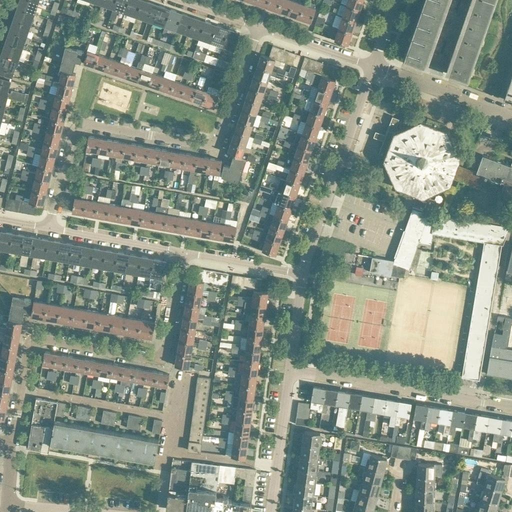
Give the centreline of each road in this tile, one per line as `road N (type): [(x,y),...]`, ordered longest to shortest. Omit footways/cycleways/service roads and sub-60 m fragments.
road 1 (unclassified): [(48,227),(77,126),(214,142),(256,27)]
road 2 (residential): [(4,442),(32,341),(162,357),(183,253)]
road 3 (residential): [(511,408),(290,368)]
road 4 (unclassified): [(302,274),(372,66)]
road 5 (residential): [(511,119),(372,66)]
road 6 (unclassified): [(270,511),(290,368)]
road 7 (residential): [(183,253),(48,227)]
road 8 (residential): [(372,66),(256,27)]
road 9 (residential): [(302,274),(183,253)]
